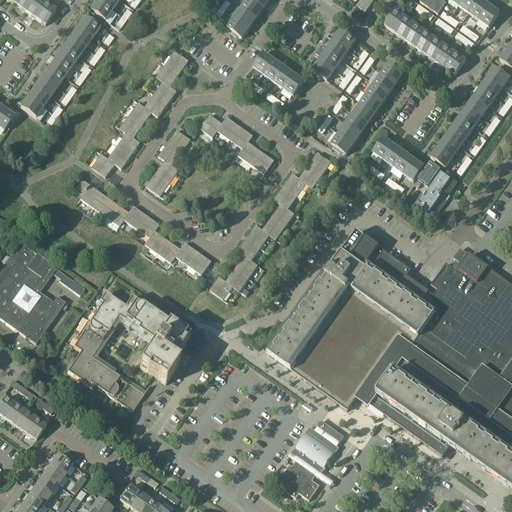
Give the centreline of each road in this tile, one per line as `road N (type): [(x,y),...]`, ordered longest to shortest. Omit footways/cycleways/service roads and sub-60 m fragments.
road 1 (residential): [(221,100),(178,110),(131,186),(205,245),(232,241),(284,169),(280,142)]
road 2 (residential): [(312,0),(442,92),(459,87),(511,16)]
road 3 (residential): [(221,100),(293,0)]
